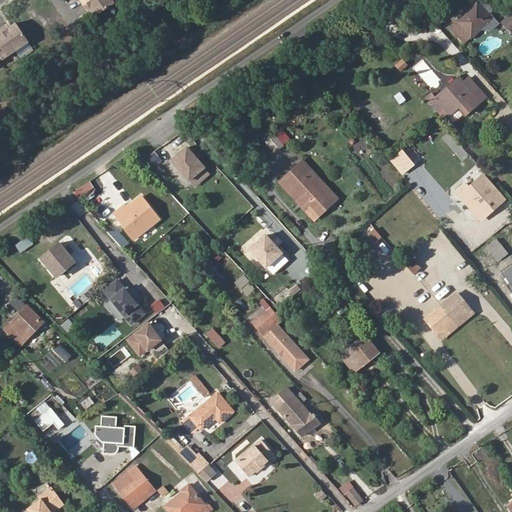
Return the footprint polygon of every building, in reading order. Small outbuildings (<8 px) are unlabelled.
[(95,14),(114,2),(112,0),(88,0),(83,3),(88,10),(91,8),(95,14)] [(477,2),(449,26),(465,42),(491,18),(477,2)] [(511,34),(511,33),(511,17),(510,15),(501,22),(511,34)] [(17,22),(0,33),(0,63),(31,43),(17,22)] [(395,66),(401,72),(408,66),(402,59),(395,66)] [(449,90),(448,88),(436,99),(435,99),(450,115),(467,101),(474,109),(482,103),(475,94),(480,89),(470,78),(464,84),(460,80),(449,90)] [(459,79),(448,88),(449,90),(460,80),(459,79)] [(487,98),(480,89),(475,94),(482,103),(487,98)] [(402,103),(408,98),(402,90),(396,95),(402,103)] [(432,95),(428,99),(446,119),(450,115),(435,99),(436,99),(432,95)] [(274,133),(263,140),(273,153),(283,146),(274,133)] [(168,158),(185,177),(200,164),(182,144),(168,158)] [(434,168),(444,161),(434,146),(423,154),(434,168)] [(403,149),(391,159),(405,177),(409,174),(415,181),(423,174),(403,149)] [(280,182),(299,202),(301,199),(305,204),(303,206),(310,214),(328,198),(319,189),(325,184),(303,160),(280,182)] [(471,185),(467,181),(458,188),(483,216),(506,196),(485,173),(471,185)] [(338,198),(325,184),(319,189),(328,198),(310,214),(315,219),(338,198)] [(139,234),(155,222),(139,200),(122,213),(126,217),(121,220),(127,229),(132,225),(139,234)] [(112,230),(134,258),(138,255),(115,227),(112,230)] [(263,232),(247,246),(263,264),(279,250),(263,232)] [(20,252),(32,243),(27,236),(15,245),(20,252)] [(497,262),(508,253),(495,238),(484,247),(497,262)] [(58,243),(41,258),(56,276),(74,262),(58,243)] [(411,273),(420,266),(412,257),(404,264),(411,273)] [(208,274),(218,284),(225,278),(215,268),(208,274)] [(385,280),(394,292),(407,281),(397,270),(385,280)] [(234,282),(246,295),(253,288),(247,281),(247,280),(242,274),(234,282)] [(123,289),(111,299),(124,315),(136,304),(123,289)] [(423,289),(410,300),(420,312),(433,301),(423,289)] [(436,336),(468,311),(455,294),(423,319),(436,336)] [(262,306),(247,318),(262,336),(263,335),(275,325),(281,321),(262,298),(259,302),(262,306)] [(20,329),(16,333),(24,341),(42,323),(26,308),(12,322),(20,329)] [(472,315),(468,311),(436,336),(440,341),(472,315)] [(8,326),(16,333),(20,329),(12,322),(8,326)] [(161,339),(148,323),(135,334),(148,349),(161,339)] [(281,355),(294,370),(306,359),(275,325),(263,335),(277,351),(278,349),(282,354),(281,355)] [(378,353),(364,336),(340,357),(348,365),(349,364),(355,370),(366,361),(367,363),(378,353)] [(356,372),(367,363),(366,361),(355,370),(356,372)] [(216,391),(182,419),(191,430),(198,424),(201,428),(214,416),(218,421),(231,410),(216,391)] [(322,418),(298,391),(294,394),(317,422),(322,418)] [(317,422),(294,394),(278,408),(302,436),(317,422)] [(54,411),(37,423),(45,434),(55,426),(60,433),(66,429),(54,411)] [(118,419),(103,418),(102,428),(97,428),(96,436),(103,444),(105,445),(104,456),(114,456),(116,456),(118,455),(120,452),(120,445),(124,446),(124,449),(135,450),(137,428),(126,427),(126,430),(117,429),(118,419)] [(311,448),(334,428),(325,418),(302,438),(311,448)] [(179,451),(183,445),(168,434),(164,440),(179,451)] [(100,455),(104,456),(105,445),(103,444),(96,436),(89,442),(100,455)] [(248,475),(266,459),(268,461),(274,455),(260,439),(235,461),(248,475)] [(187,459),(197,471),(209,461),(199,449),(187,459)] [(153,482),(138,463),(115,480),(131,500),(153,482)] [(185,488),(166,502),(174,511),(204,511),(212,506),(211,506),(207,501),(206,500),(207,499),(190,479),(183,485),(185,488)] [(135,505),(157,487),(153,482),(131,500),(135,505)] [(160,498),(168,494),(164,485),(156,489),(160,498)] [(344,492),(354,503),(360,499),(350,487),(344,492)] [(30,511),(28,511),(53,511),(54,511),(52,509),(63,501),(53,488),(42,496),(44,498),(29,509),(30,511)] [(211,506),(215,502),(211,498),(207,501),(211,506)] [(54,511),(65,504),(63,501),(52,509),(54,511)]
